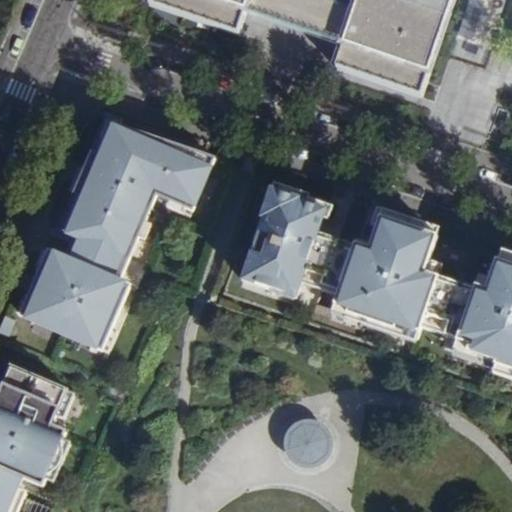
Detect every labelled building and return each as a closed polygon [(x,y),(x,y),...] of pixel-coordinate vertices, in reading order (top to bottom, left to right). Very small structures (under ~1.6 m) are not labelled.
[(511,0),(152,0),(149,8),(239,38),(251,0),(360,0),(336,71),(422,100),(455,0),(511,0)] [(215,160),(112,126),(98,158),(93,156),(76,195),(81,197),(65,233),(77,238),(67,262),(50,255),(24,318),(103,352),(129,289),(118,284),(129,260),(124,258),(133,238),(137,240),(156,196),(192,211),(215,160)] [(310,256),(327,206),(275,189),(265,217),(270,219),(265,237),(259,235),(256,245),(254,245),(242,280),(296,298),(310,256)] [(369,249),(355,245),(347,269),(335,303),(333,310),(418,339),(422,327),(426,315),(449,323),(444,335),(457,339),(454,347),(467,351),(465,356),(511,371),(511,261),(497,256),(485,290),(475,287),(473,290),(424,274),(437,237),(380,218),(369,249)] [(137,240),(133,238),(124,258),(129,260),(137,240)] [(335,303),(347,269),(310,256),(298,291),(335,303)] [(444,335),(449,323),(426,315),(422,327),(444,335)] [(16,322),(8,318),(1,335),(9,338),(16,322)] [(57,418),(68,394),(12,370),(0,398),(0,511),(19,511),(26,495),(18,491),(23,480),(44,488),(47,481),(63,442),(67,435),(52,428),(57,418)] [(65,421),(76,397),(68,394),(57,418),(65,421)] [(284,451),(286,459),(291,466),(298,470),(306,472),(314,471),(321,468),(327,462),(330,455),(331,447),(329,439),(324,433),(318,428),(311,426),(304,426),(298,428),(292,432),(288,437),(285,443),(284,451)] [(54,484),(71,445),(63,442),(47,481),(54,484)]
